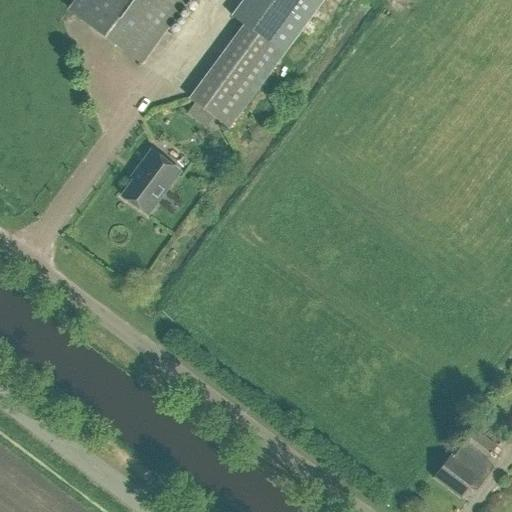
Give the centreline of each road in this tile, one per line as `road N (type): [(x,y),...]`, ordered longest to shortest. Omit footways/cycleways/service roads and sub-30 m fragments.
road 1 (unclassified): [(360,511),(0,239)]
road 2 (tertiary): [(152,511),(0,396)]
